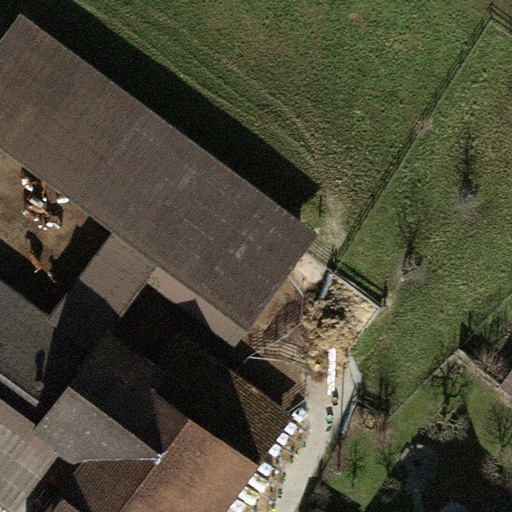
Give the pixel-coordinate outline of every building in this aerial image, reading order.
[(52,322),(0,283),(0,391),(38,419),(68,441),(96,462),(98,460),(166,511),(179,511),(217,464),(242,483),(258,463),(154,388),(160,380),(107,340),(168,255),(251,318),(304,249),(15,34),(0,55),(0,130),(127,222),(52,322)] [(264,447),(286,417),(185,343),(163,373),(264,447)] [(511,377),(503,389),(511,395),(511,377)] [(68,441),(38,419),(0,469),(0,489),(20,506),(68,441)] [(166,511),(98,460),(96,462),(58,511),(166,511)]
